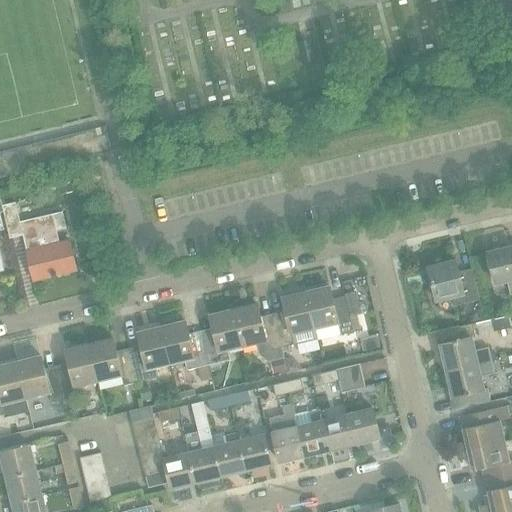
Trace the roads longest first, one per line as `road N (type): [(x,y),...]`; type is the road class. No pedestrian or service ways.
road 1 (residential): [(430,461),(376,235)]
road 2 (residential): [(150,288),(376,235)]
road 3 (residential): [(228,511),(430,461)]
road 4 (residential): [(0,326),(150,288)]
road 5 (residential): [(114,138),(150,288)]
road 6 (residential): [(376,235),(511,203)]
